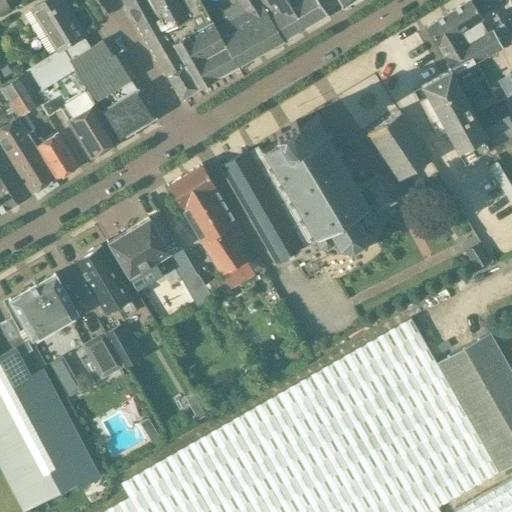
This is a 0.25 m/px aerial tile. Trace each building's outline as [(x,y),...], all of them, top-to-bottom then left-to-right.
[(5,0),(0,0),(0,13),(10,8),(5,0)] [(43,0),(32,7),(58,49),(49,55),(53,62),(57,59),(59,64),(69,58),(70,60),(91,48),(84,36),(61,0),(43,0)] [(199,91),(147,0),(122,0),(183,101),(199,91)] [(147,0),(199,91),(238,67),(206,15),(208,14),(200,0),(147,0)] [(220,7),(208,14),(206,15),(238,67),(271,48),(252,21),(267,12),(259,0),(239,0),(246,11),(229,21),(220,7)] [(259,0),(267,12),(283,40),(326,14),(317,0),(259,0)] [(471,0),(469,0),(449,13),(464,38),(477,61),(503,48),(502,47),(511,40),(511,38),(504,23),(493,30),(492,29),(487,32),(480,19),(482,18),(471,0)] [(267,12),(252,21),(271,48),(274,49),(279,46),(279,43),(283,40),(267,12)] [(444,16),(427,26),(438,45),(451,69),(450,70),(474,112),(493,101),(496,100),(477,61),(464,38),(449,13),(447,14),(444,16)] [(103,40),(91,48),(70,60),(78,73),(79,75),(119,139),(155,117),(138,88),(135,90),(129,80),(130,79),(114,53),(112,55),(103,40)] [(47,69),(53,62),(49,55),(0,85),(0,88),(13,109),(16,114),(54,177),(78,163),(60,133),(44,143),(40,136),(37,138),(33,130),(35,128),(25,112),(40,102),(34,93),(54,80),(47,69)] [(427,96),(419,101),(430,121),(439,116),(458,152),(486,136),(487,136),(477,116),(476,117),(473,112),(474,112),(450,70),(422,85),(427,96)] [(68,120),(91,156),(119,139),(79,75),(78,73),(59,86),(75,115),(68,120)] [(54,177),(16,114),(13,109),(0,88),(0,140),(31,191),(54,177)] [(504,102),(477,116),(487,136),(486,136),(492,146),(494,145),(498,154),(511,146),(511,122),(508,114),(510,113),(504,102)] [(429,157),(400,111),(368,131),(392,168),(381,176),(379,173),(361,185),(376,212),(413,189),(403,174),(429,157)] [(372,220),(374,215),(319,119),(320,114),(316,113),(315,118),(301,127),(297,120),(275,133),(279,140),(265,149),(260,148),(259,151),(314,238),(319,246),(326,248),(332,244),(334,240),(339,248),(352,251),(363,245),(366,231),(362,223),(366,224),(372,220)] [(314,238),(259,151),(252,155),(249,151),(250,150),(249,149),(221,165),(276,260),(314,238)] [(167,184),(220,274),(222,273),(230,289),(255,274),(253,272),(261,267),(254,254),(255,254),(202,164),(167,184)] [(0,212),(17,203),(0,174),(0,212)] [(175,237),(165,243),(149,216),(107,242),(129,278),(167,256),(183,282),(197,273),(175,237)] [(135,309),(118,279),(99,247),(77,260),(87,277),(81,281),(89,295),(95,292),(109,314),(118,309),(122,317),(135,309)] [(0,321),(0,325),(13,349),(19,357),(20,356),(32,349),(27,340),(77,312),(55,274),(10,300),(17,312),(0,321)] [(440,511),(438,507),(499,472),(498,471),(511,463),(511,370),(490,331),(436,362),(411,317),(199,438),(121,482),(129,496),(100,511),(440,511)] [(119,324),(104,332),(123,365),(124,367),(143,356),(128,330),(124,332),(119,324)] [(86,353),(80,357),(92,379),(99,375),(100,377),(121,364),(103,333),(82,345),(86,353)] [(13,349),(0,355),(0,462),(23,508),(76,480),(79,485),(99,475),(42,368),(30,375),(20,356),(19,357),(13,349)] [(61,356),(50,362),(68,394),(79,388),(61,356)] [(161,438),(147,416),(139,421),(153,443),(161,438)] [(511,511),(511,479),(454,511),(511,511)]
